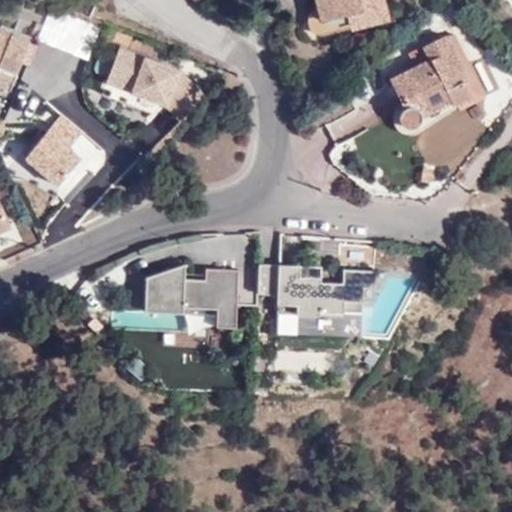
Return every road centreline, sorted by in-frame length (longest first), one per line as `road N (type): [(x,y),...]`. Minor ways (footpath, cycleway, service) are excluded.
road 1 (residential): [(0,299),(123,236),(282,207)]
road 2 (residential): [(282,207),(428,226),(511,126)]
road 3 (residential): [(282,207),(272,84),(236,47),(153,0)]
